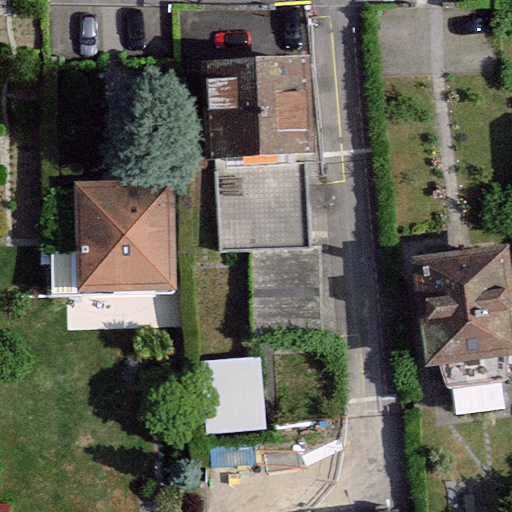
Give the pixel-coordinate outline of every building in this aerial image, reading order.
[(429,53),(438,119),(482,109),(474,46),(429,53)] [(267,338),(333,333),(318,145),(312,61),(224,68),(237,239),(259,237),(267,338)] [(180,188),(95,189),(96,282),(181,281),(180,188)] [(492,253),(409,265),(422,356),(505,344),(492,253)] [(267,359),(210,365),(217,431),(274,424),(267,359)]
